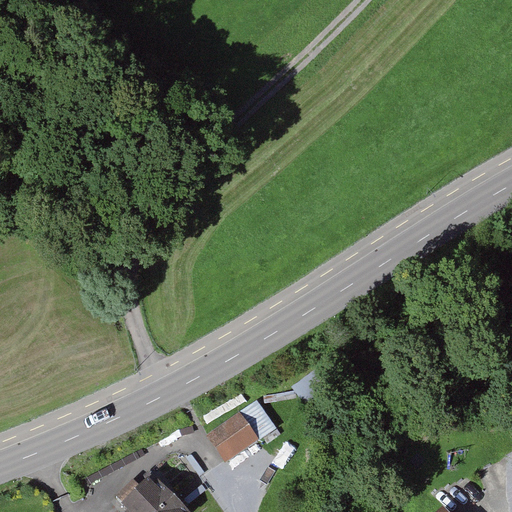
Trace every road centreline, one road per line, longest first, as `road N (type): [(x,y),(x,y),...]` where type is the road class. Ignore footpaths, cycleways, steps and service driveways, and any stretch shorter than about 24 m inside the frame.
road 1 (tertiary): [(511,184),(171,393),(0,469)]
road 2 (track): [(171,393),(139,337),(127,282),(141,226),(171,176),(365,0)]
